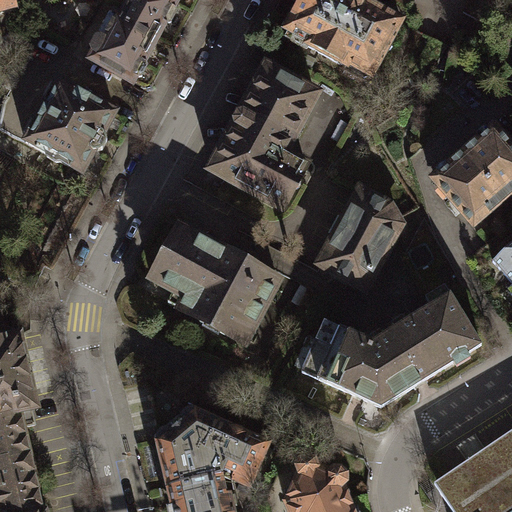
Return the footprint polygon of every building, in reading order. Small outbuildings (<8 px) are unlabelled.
[(12,0),(0,0),(0,15),(16,11),(12,0)] [(92,61),(132,84),(134,80),(141,78),(146,69),(143,61),(163,25),(170,25),(175,14),(173,7),(174,4),(166,0),(132,0),(121,21),(114,18),(104,37),(97,40),(92,48),(94,57),(92,61)] [(286,31),(372,79),(402,23),(360,0),(299,0),(297,4),(297,10),(286,31)] [(471,0),(464,15),(491,28),(504,0),(471,0)] [(511,33),(511,32),(496,45),(511,62),(511,33)] [(446,47),(431,38),(416,66),(431,75),(446,47)] [(212,171),(284,210),(307,168),(284,155),(316,96),(268,70),(244,112),(238,114),(233,122),(234,129),(212,171)] [(64,164),(81,174),(94,152),(103,150),(107,142),(103,134),(115,113),(58,82),(25,142),(44,154),(46,160),(55,166),(64,164)] [(505,200),(511,193),(511,144),(495,125),(463,153),(505,200)] [(474,228),(505,200),(463,153),(432,182),(474,228)] [(360,191),(318,265),(365,290),(402,223),(389,206),(360,191)] [(467,289),(424,218),(405,254),(435,308),(451,298),(467,289)] [(180,312),(244,346),(279,282),(179,229),(169,249),(163,248),(158,256),(161,261),(152,279),(187,298),(180,312)] [(511,247),(493,264),(511,284),(511,288),(508,291),(511,295),(511,247)] [(301,372),(380,408),(452,363),(455,369),(471,359),(467,354),(481,346),(451,298),(435,308),(373,346),(323,323),(301,372)] [(0,431),(23,428),(35,426),(31,408),(37,408),(21,336),(3,328),(0,328),(0,431)] [(173,511),(232,511),(229,496),(224,493),(220,475),(224,470),(233,473),(231,480),(250,488),(268,445),(192,410),(156,437),(160,456),(173,511)] [(0,506),(40,497),(23,428),(0,431),(0,506)] [(511,511),(511,433),(435,486),(452,511),(511,511)] [(299,474),(286,503),(289,511),(353,511),(343,486),(345,484),(346,475),(340,469),(332,469),(329,473),(317,468),(315,462),(308,458),(300,460),(296,467),(299,474)] [(0,511),(43,511),(40,497),(0,506),(0,511)]
